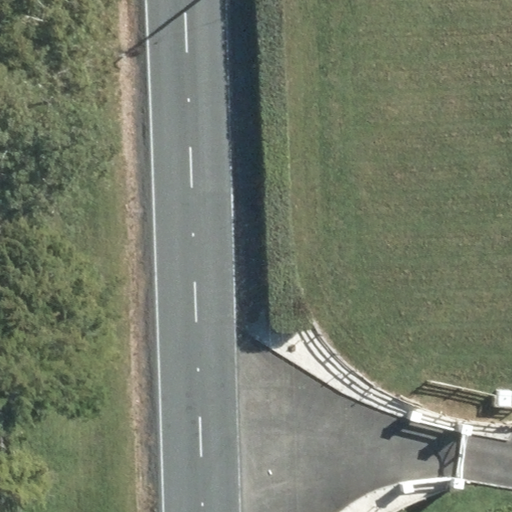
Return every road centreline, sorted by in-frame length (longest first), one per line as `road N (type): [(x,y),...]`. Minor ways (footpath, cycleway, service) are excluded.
road 1 (unclassified): [(199,511),(186,0)]
road 2 (unknown): [(195,361),(511,446)]
